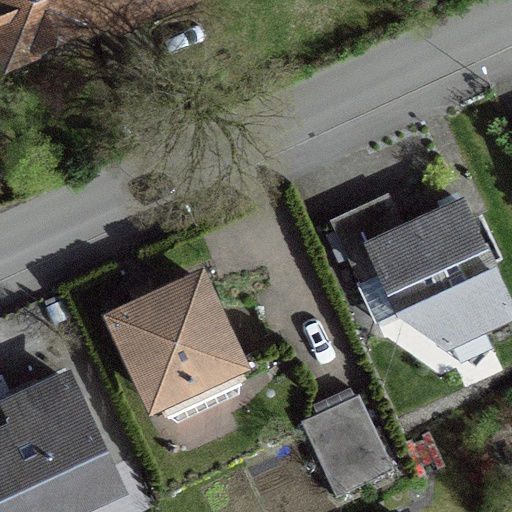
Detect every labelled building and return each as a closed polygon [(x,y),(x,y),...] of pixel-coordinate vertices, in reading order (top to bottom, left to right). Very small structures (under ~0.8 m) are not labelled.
[(39,53),(43,46),(152,0),(0,0),(0,46),(6,61),(15,58),(23,60),(39,53)] [(443,346),(509,316),(458,207),(400,234),(387,206),(333,232),(357,284),(379,274),(398,315),(443,346)] [(236,384),(228,367),(233,365),(195,284),(113,321),(151,403),(156,401),(164,417),(174,425),(235,397),(236,384)] [(14,423),(0,429),(0,511),(62,511),(76,506),(69,490),(105,473),(64,384),(31,400),(8,410),(14,423)] [(301,409),(333,492),(389,470),(357,387),(301,409)]
